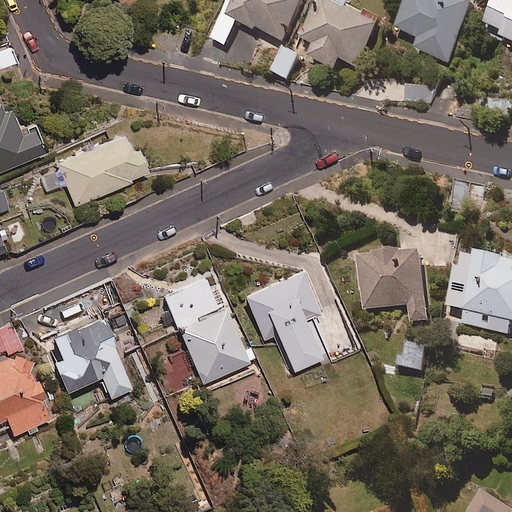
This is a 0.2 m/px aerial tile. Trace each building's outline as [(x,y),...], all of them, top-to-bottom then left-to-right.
[(230,0),(209,39),(223,46),(239,16),(281,40),(303,0),(230,0)] [(348,0),(317,0),(295,51),(333,68),(338,55),(358,64),(378,18),(346,4),(348,0)] [(474,0),(406,0),(395,25),(418,35),(414,46),(447,61),(474,0)] [(511,0),(493,0),(483,25),(511,37),(511,0)] [(300,54),(284,47),(272,72),(288,79),(300,54)] [(437,87),(406,81),(403,99),(434,105),(437,87)] [(22,119),(15,122),(4,101),(0,103),(0,169),(44,148),(31,121),(24,124),(22,119)] [(127,143),(118,126),(52,158),(76,205),(147,170),(133,140),(127,143)] [(421,245),(358,251),(363,309),(409,304),(410,321),(428,319),(421,245)] [(511,255),(476,246),(474,255),(459,251),(446,303),(465,308),(462,322),(508,333),(511,318),(511,255)] [(319,311),(299,265),(241,291),(262,338),(273,333),(289,370),(327,353),(310,315),(319,311)] [(249,360),(222,301),(175,323),(202,382),(249,360)] [(131,389),(97,307),(48,328),(59,355),(51,358),(64,389),(100,374),(110,397),(131,389)] [(42,393),(8,321),(0,324),(0,427),(8,424),(12,433),(48,416),(38,395),(42,393)] [(428,339),(409,336),(403,365),(423,368),(428,339)] [(511,511),(511,505),(486,487),(469,511),(511,511)]
